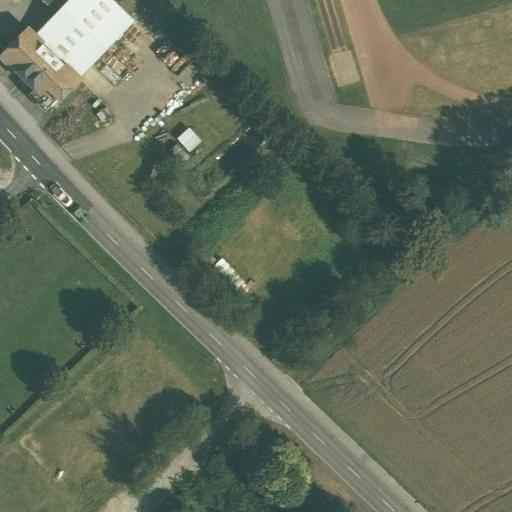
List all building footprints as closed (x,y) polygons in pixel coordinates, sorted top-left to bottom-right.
[(111,0),(69,0),(56,13),(34,36),(79,80),(135,22),(111,0)] [(42,0),(56,13),(69,0),(42,0)] [(34,36),(29,31),(2,58),(52,107),(79,80),(34,36)] [(190,151),(203,139),(191,126),(179,138),(190,151)] [(141,162),(153,176),(161,169),(149,155),(141,162)]
